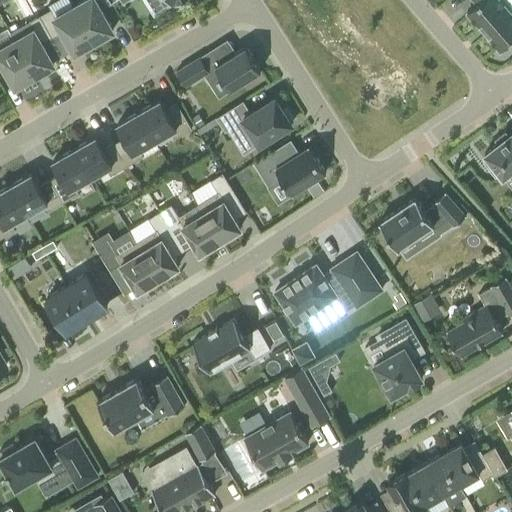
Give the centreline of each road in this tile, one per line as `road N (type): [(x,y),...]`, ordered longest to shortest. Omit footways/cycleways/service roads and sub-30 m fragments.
road 1 (residential): [(47,383),(366,183)]
road 2 (residential): [(246,511),(511,357)]
road 3 (residential): [(0,149),(252,3)]
road 4 (residential): [(252,3),(366,183)]
road 5 (residential): [(366,183),(495,97)]
road 6 (residential): [(495,97),(410,0)]
